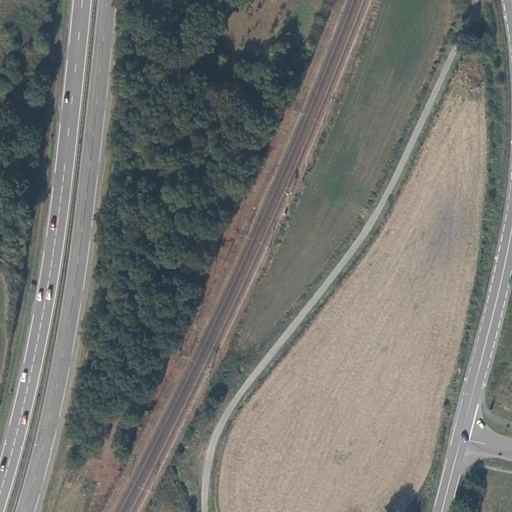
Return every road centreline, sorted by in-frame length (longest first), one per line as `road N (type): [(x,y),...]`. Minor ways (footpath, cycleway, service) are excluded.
road 1 (unclassified): [(477,0),(389,190),(215,435),(204,511)]
road 2 (trunk): [(25,511),(73,294),(107,0)]
road 3 (trunk): [(82,0),(47,292),(0,496)]
road 4 (tertiary): [(511,233),(460,437)]
